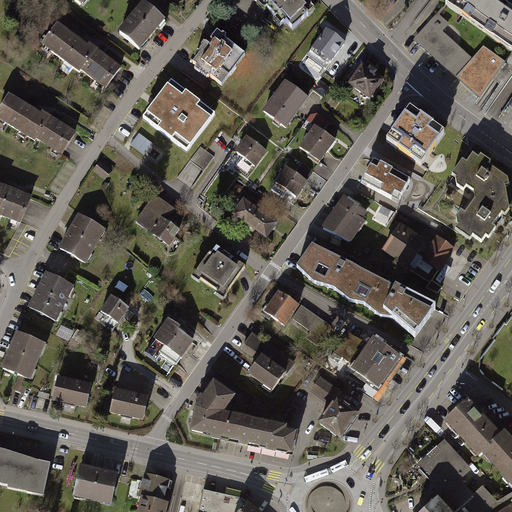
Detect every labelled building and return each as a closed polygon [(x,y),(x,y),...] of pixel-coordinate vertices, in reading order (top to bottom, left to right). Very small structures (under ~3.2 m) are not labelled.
[(307,0),(262,0),(301,32),(319,10),(307,0)] [(511,13),(492,0),(453,0),(448,7),(511,50),(511,13)] [(145,2),(120,33),(141,50),(166,19),(145,2)] [(414,42),(449,73),(466,54),(443,35),(450,27),(437,16),(414,42)] [(58,25),(44,44),(105,89),(119,70),(58,25)] [(327,30),(308,56),(327,69),(345,44),(327,30)] [(223,36),(203,64),(233,84),(252,57),(223,36)] [(364,65),(349,86),(372,101),(386,81),(364,65)] [(295,81),(273,108),(297,128),(319,101),(295,81)] [(173,82),(144,120),(188,154),(217,116),(173,82)] [(10,96),(0,112),(0,121),(60,157),(74,133),(10,96)] [(419,162),(427,167),(454,126),(436,114),(416,101),(389,142),(419,162)] [(320,131),(328,120),(316,112),(308,123),(320,131)] [(330,119),(308,149),(329,165),(352,135),(330,119)] [(141,134),(132,146),(146,157),(155,145),(141,134)] [(256,137),(244,152),(263,167),(275,152),(256,137)] [(191,186),(216,159),(204,147),(179,174),(191,186)] [(477,205),(467,220),(463,217),(459,223),(460,231),(458,235),(473,245),(475,241),(484,247),(488,241),(491,243),(497,234),(494,232),(502,222),(504,218),(507,220),(511,215),(507,192),(511,191),(510,184),(500,177),(496,174),(490,170),(492,167),(483,160),(481,164),(475,159),(469,168),(464,165),(454,181),(457,183),(459,191),(466,195),(469,191),(476,196),(477,205)] [(413,183),(377,163),(365,185),(401,205),(413,183)] [(296,170),(284,185),(304,200),(315,185),(296,170)] [(30,197),(0,186),(0,218),(19,226),(30,197)] [(163,196),(147,217),(168,233),(184,212),(163,196)] [(239,218),(250,225),(263,205),(252,198),(239,218)] [(250,225),(261,233),(274,212),(263,205),(250,225)] [(329,229),(351,243),(367,219),(345,205),(329,229)] [(80,217),(60,250),(87,265),(106,232),(80,217)] [(382,253),(412,274),(422,261),(431,247),(401,227),(382,253)] [(439,273),(440,273),(456,251),(437,238),(431,247),(422,261),(439,273)] [(436,309),(312,247),(297,268),(314,284),(335,290),(351,303),(364,306),(381,318),(394,319),(415,337),(436,309)] [(219,249),(201,276),(231,296),(249,268),(219,249)] [(422,261),(412,274),(430,286),(439,273),(422,261)] [(54,276),(40,306),(67,319),(82,289),(54,276)] [(280,296),(266,316),(286,331),(293,322),(301,310),(280,296)] [(107,301),(97,318),(119,330),(121,326),(129,314),(107,301)] [(331,329),(302,309),(301,310),(293,322),(311,334),(306,340),(318,348),(331,329)] [(169,326),(156,345),(187,365),(200,346),(169,326)] [(63,327),(59,334),(70,340),(74,333),(63,327)] [(25,335),(12,371),(39,381),(53,346),(25,335)] [(273,393),(294,362),(252,335),(241,352),(256,362),(247,376),(273,393)] [(376,341),(353,371),(380,392),(403,361),(376,341)] [(311,391),(335,408),(340,401),(345,394),(321,378),(311,391)] [(64,379),(60,402),(95,408),(99,385),(64,379)] [(267,451),(292,457),(297,434),(286,431),(286,429),(223,416),(235,399),(212,383),(193,409),(188,435),(213,440),(267,451)] [(153,397),(125,393),(121,413),(150,417),(153,397)] [(321,427),(342,443),(361,416),(340,401),(335,408),(321,427)] [(500,438),(467,402),(447,420),(480,456),(484,453),(500,438)] [(511,443),(504,434),(500,438),(484,453),(511,483),(511,443)] [(446,456),(464,476),(471,469),(445,440),(416,466),(431,483),(427,494),(430,497),(432,496),(431,496),(445,484),(432,469),(438,463),(446,456)] [(0,487),(47,496),(53,463),(17,456),(0,453),(0,487)] [(446,511),(511,511),(511,495),(497,504),(482,488),(473,496),(459,480),(464,476),(446,456),(438,463),(432,469),(445,484),(431,496),(432,496),(437,501),(446,511)] [(124,473),(88,467),(83,500),(119,505),(124,473)] [(153,478),(148,508),(178,511),(182,511),(187,483),(153,478)] [(200,510),(207,511),(257,511),(243,499),(204,490),(200,510)] [(446,511),(437,501),(427,510),(424,511),(446,511)]
